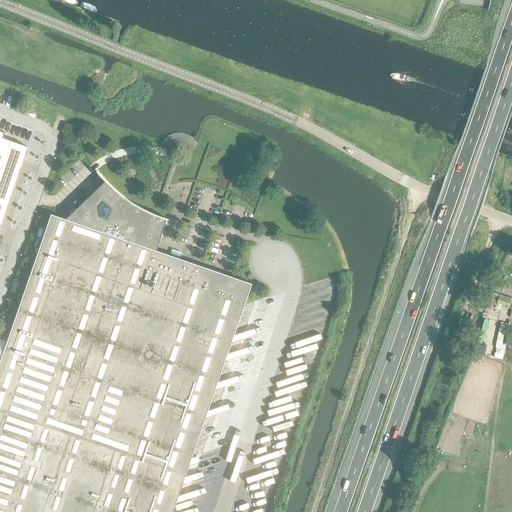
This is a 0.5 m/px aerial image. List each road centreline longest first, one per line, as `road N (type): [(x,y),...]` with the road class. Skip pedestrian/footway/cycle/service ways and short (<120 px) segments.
road 1 (unclassified): [(511,221),(418,187),(229,92),(0,2)]
road 2 (motorway): [(511,21),(340,511)]
road 3 (motorway): [(362,511),(511,76)]
